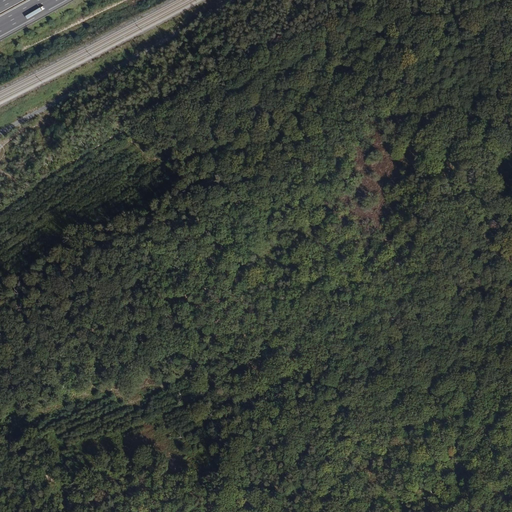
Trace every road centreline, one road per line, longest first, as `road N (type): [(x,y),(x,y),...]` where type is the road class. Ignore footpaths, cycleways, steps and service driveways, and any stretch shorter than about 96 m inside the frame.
road 1 (track): [(348,408),(261,330),(149,110)]
road 2 (track): [(321,511),(442,187)]
road 3 (track): [(0,132),(201,16)]
